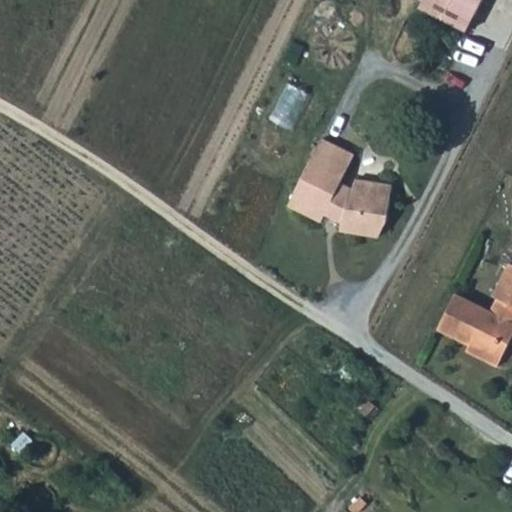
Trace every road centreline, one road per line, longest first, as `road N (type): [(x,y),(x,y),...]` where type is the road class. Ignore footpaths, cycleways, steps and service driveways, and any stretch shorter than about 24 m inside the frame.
road 1 (track): [(351,333),(72,143),(0,110)]
road 2 (residential): [(511,439),(351,333)]
